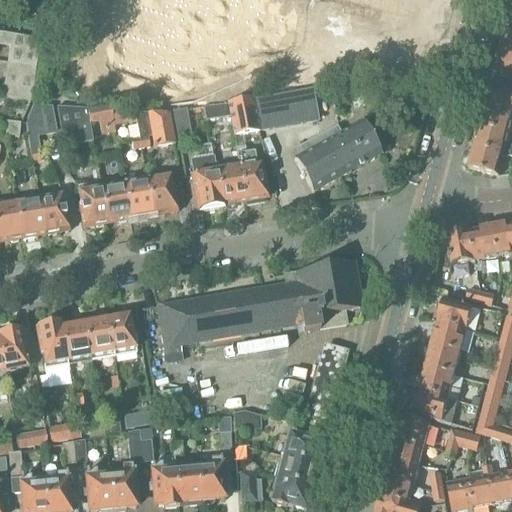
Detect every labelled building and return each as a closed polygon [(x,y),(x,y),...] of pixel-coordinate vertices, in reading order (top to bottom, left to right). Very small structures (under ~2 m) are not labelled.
[(135,0),(118,65),(166,78),(168,71),(185,76),(187,68),(192,69),(210,0),(135,0)] [(306,0),(318,3),(318,0),(329,0),(330,0),(328,6),(361,14),(363,9),(386,15),(384,21),(406,26),(410,9),(427,14),(430,0),(306,0)] [(505,29),(499,50),(511,53),(511,30),(511,31),(505,29)] [(11,36),(2,34),(0,34),(0,42),(10,44),(7,65),(35,69),(40,41),(11,36)] [(511,80),(511,53),(499,50),(493,72),(500,74),(499,77),(511,80)] [(6,69),(2,97),(27,101),(30,102),(35,73),(6,69)] [(489,88),(485,105),(511,112),(511,89),(497,85),(496,90),(489,88)] [(291,95),(253,102),(256,124),(258,134),(317,123),(315,113),(312,92),(291,95)] [(252,100),(227,105),(230,121),(233,138),(242,137),(258,134),(256,124),(253,102),(252,100)] [(212,108),(203,109),(206,125),(230,121),(227,105),(212,108)] [(510,135),(511,125),(511,112),(485,105),(479,126),(510,135)] [(33,107),(26,125),(30,153),(38,152),(40,152),(37,138),(56,134),(52,108),(33,107)] [(90,108),(87,108),(87,111),(89,123),(90,125),(111,121),(109,109),(90,108)] [(87,111),(56,109),(61,133),(70,132),(73,147),(93,143),(90,125),(89,123),(87,111)] [(173,114),(177,139),(190,137),(185,112),(173,114)] [(134,114),(139,140),(141,151),(149,149),(147,139),(151,138),(154,150),(174,146),(169,117),(134,114)] [(20,125),(5,124),(5,138),(20,140),(20,125)] [(313,194),(317,192),(380,157),(361,124),(295,161),(313,194)] [(479,126),(473,148),(504,157),(511,158),(511,147),(507,146),(510,135),(479,126)] [(141,151),(139,140),(130,142),(132,152),(141,151)] [(76,147),(63,149),(65,159),(65,160),(78,158),(76,147)] [(485,175),(496,178),(498,178),(504,157),(473,148),(467,170),(481,174),(485,175)] [(245,149),(235,150),(239,170),(238,170),(244,203),(246,203),(246,207),(264,204),(263,200),(266,199),(260,166),(256,167),(254,153),(246,155),(245,149)] [(38,152),(30,153),(32,164),(40,163),(38,152)] [(190,162),(191,168),(193,178),(199,213),(221,209),(215,174),(212,158),(190,162)] [(238,170),(215,174),(221,209),(223,209),(223,207),(226,206),(228,208),(233,207),(234,205),(244,203),(238,170)] [(176,215),(170,179),(147,183),(153,217),(156,217),(157,218),(164,217),(165,215),(175,213),(175,215),(176,215)] [(123,187),(129,221),(133,221),(135,222),(141,221),(142,219),(153,217),(147,183),(123,187)] [(96,229),(103,228),(104,226),(107,225),(101,191),(100,184),(76,188),(84,231),(85,231),(84,229),(94,227),(96,229)] [(107,225),(117,223),(119,225),(125,224),(127,222),(129,221),(123,187),(101,191),(107,225)] [(62,198),(39,202),(45,236),(47,236),(49,237),(56,236),(57,234),(67,232),(67,234),(68,234),(62,198)] [(1,202),(0,202),(0,244),(9,243),(9,242),(11,244),(18,243),(19,241),(22,240),(15,206),(3,208),(1,202)] [(39,202),(15,206),(22,240),(24,240),(25,240),(27,241),(33,240),(34,238),(35,238),(45,236),(39,202)] [(511,224),(493,228),(498,259),(511,256),(511,224)] [(473,232),(469,233),(474,263),(498,259),(493,228),(477,231),(473,232)] [(445,237),(451,268),(474,263),(469,233),(466,233),(462,234),(445,237)] [(201,302),(157,309),(164,349),(162,349),(165,367),(182,364),(179,346),(301,324),(303,336),(342,329),(345,328),(343,315),(354,312),(353,309),(353,308),(353,307),(354,305),(355,304),(355,303),(356,302),(356,301),(357,300),(357,298),(357,297),(358,296),(358,294),(358,293),(358,292),(358,290),(358,289),(357,288),(357,287),(357,285),(357,284),(356,283),(356,282),(355,280),(355,279),(354,278),(353,277),(352,276),(352,275),(351,274),(350,273),(349,272),(348,271),(347,271),(346,270),(346,269),(345,267),(345,266),(292,275),(292,277),(294,285),(237,295),(201,302)] [(467,291),(465,301),(478,305),(481,294),(467,291)] [(481,294),(478,305),(492,309),(494,298),(481,294)] [(443,300),(437,324),(466,332),(472,309),(450,302),(443,300)] [(108,321),(106,321),(112,356),(136,352),(129,317),(119,319),(117,317),(110,318),(108,321)] [(511,320),(506,319),(503,330),(511,332),(511,320)] [(86,325),(83,325),(89,360),(112,356),(106,321),(96,323),(94,321),(87,322),(86,325)] [(437,324),(431,347),(460,355),(466,332),(437,324)] [(60,327),(66,364),(89,360),(83,325),(73,327),(71,325),(65,326),(63,329),(61,329),(60,327)] [(68,374),(66,364),(60,327),(58,328),(55,326),(48,327),(47,330),(37,332),(45,378),(68,374)] [(511,332),(503,330),(500,341),(511,344),(511,332)] [(0,337),(0,352),(6,385),(30,381),(22,334),(10,336),(8,334),(2,335),(0,337),(0,338),(0,337)] [(511,344),(500,341),(497,353),(511,357),(511,356),(511,344)] [(431,347),(424,370),(454,378),(460,355),(431,347)] [(314,420),(315,421),(325,424),(327,423),(328,422),(328,421),(329,420),(329,419),(329,417),(329,416),(328,414),(344,352),(327,348),(327,349),(327,350),(323,363),(322,364),(323,364),(319,378),(318,380),(319,380),(315,394),(314,394),(314,396),(311,409),(318,411),(318,412),(314,414),(314,415),(313,415),(313,417),(313,418),(314,420)] [(497,353),(494,365),(509,369),(511,357),(497,353)] [(494,365),(490,382),(504,386),(509,369),(494,365)] [(424,370),(418,393),(458,403),(461,392),(451,390),(454,378),(424,370)] [(490,382),(485,399),(500,403),(504,386),(490,382)] [(418,393),(412,416),(442,424),(451,426),(458,403),(418,393)] [(81,395),(73,397),(75,409),(83,407),(81,395)] [(472,399),(469,408),(477,410),(479,401),(472,399)] [(485,399),(482,410),(497,414),(500,403),(485,399)] [(482,410),(478,425),(493,429),(497,414),(482,410)] [(153,413),(124,418),(125,430),(155,425),(153,413)] [(243,414),(233,416),(233,418),(236,432),(252,431),(260,431),(259,419),(243,414)] [(401,419),(395,439),(425,447),(430,427),(401,419)] [(119,421),(102,424),(105,437),(121,434),(120,431),(119,421)] [(478,425),(475,437),(485,440),(489,441),(503,445),(506,433),(493,429),(478,425)] [(73,426),(49,430),(52,445),(76,441),(73,426)] [(45,432),(16,438),(18,451),(47,446),(45,432)] [(148,432),(137,434),(140,463),(140,465),(150,464),(152,463),(148,432)] [(511,435),(506,433),(503,445),(511,447),(511,435)] [(137,434),(127,436),(130,464),(132,464),(140,463),(137,434)] [(451,434),(447,450),(455,453),(457,448),(459,436),(451,434)] [(229,436),(218,437),(220,457),(231,456),(229,436)] [(459,436),(457,448),(468,451),(470,439),(459,436)] [(290,437),(283,459),(317,468),(318,466),(321,464),(323,457),(321,454),(322,450),(323,446),(290,437)] [(395,439),(390,459),(419,467),(421,461),(425,448),(425,447),(395,439)] [(470,439),(468,451),(477,453),(480,442),(470,439)] [(13,441),(0,443),(0,457),(16,454),(13,441)] [(83,444),(74,445),(76,466),(84,465),(85,465),(83,444)] [(181,444),(172,445),(173,459),(183,458),(181,444)] [(74,445),(63,447),(65,467),(76,466),(74,445)] [(245,449),(235,450),(235,463),(246,462),(245,449)] [(447,450),(444,459),(453,461),(455,453),(447,450)] [(18,456),(8,457),(10,478),(19,478),(20,477),(18,456)] [(283,459),(277,482),(311,491),(312,489),(314,488),(316,481),(315,478),(317,468),(283,459)] [(390,459),(385,479),(414,487),(419,467),(390,459)] [(209,467),(197,468),(201,507),(212,506),(214,502),(224,501),(223,486),(224,486),(223,479),(222,479),(220,462),(209,463),(209,467)] [(121,475),(109,476),(112,511),(124,511),(125,511),(136,510),(135,497),(136,497),(136,490),(134,490),(132,468),(120,470),(121,475)] [(161,468),(151,469),(152,485),(151,485),(151,493),(153,493),(154,508),(162,507),(162,511),(177,509),(179,509),(178,506),(174,471),(161,472),(161,468)] [(186,469),(174,471),(178,506),(187,505),(190,508),(201,507),(197,468),(186,469)] [(491,469),(482,471),(482,473),(484,479),(489,509),(509,506),(503,476),(493,478),(491,469)] [(95,473),(85,474),(86,491),(85,492),(86,498),(87,498),(88,511),(112,511),(109,476),(95,477),(95,473)] [(511,473),(503,476),(509,506),(511,505),(511,473)] [(440,476),(430,478),(432,491),(443,489),(440,476)] [(56,481),(43,483),(46,511),(69,511),(69,500),(70,500),(69,493),(68,494),(66,477),(55,478),(56,481)] [(385,480),(379,499),(414,509),(421,511),(422,505),(416,503),(410,502),(411,498),(414,487),(385,479),(385,480)] [(470,482),(465,483),(471,511),(475,511),(489,509),(484,479),(470,482)] [(19,481),(10,482),(11,494),(15,498),(21,497),(21,498),(20,498),(21,505),(22,505),(22,511),(46,511),(43,483),(30,484),(29,480),(19,481)] [(271,505),(270,506),(285,510),(286,507),(303,511),(305,511),(307,507),(308,504),(310,502),(312,496),(311,494),(311,491),(277,482),(271,505)] [(256,483),(241,483),(242,505),(257,504),(256,483)] [(447,487),(446,487),(451,511),(471,511),(465,483),(447,487)] [(443,489),(432,491),(435,505),(445,503),(443,489)] [(379,499),(376,511),(420,511),(421,511),(414,509),(379,499)]
